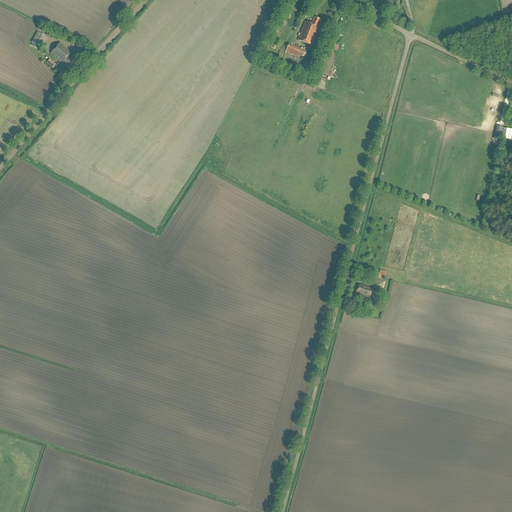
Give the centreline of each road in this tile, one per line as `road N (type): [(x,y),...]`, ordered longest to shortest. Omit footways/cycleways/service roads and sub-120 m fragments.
road 1 (unclassified): [(281,511),(409,34)]
road 2 (tertiary): [(0,167),(144,0)]
